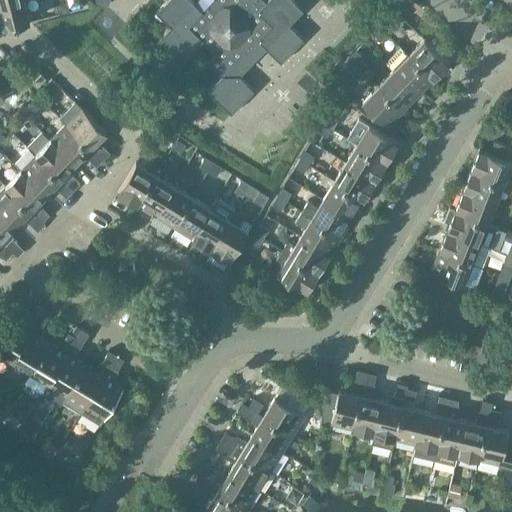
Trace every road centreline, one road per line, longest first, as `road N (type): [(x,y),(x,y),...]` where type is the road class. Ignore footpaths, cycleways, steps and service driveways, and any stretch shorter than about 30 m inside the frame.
road 1 (residential): [(194,386),(19,275),(142,147),(22,32),(0,42)]
road 2 (residential): [(314,335),(361,307),(507,56)]
road 3 (residential): [(314,335),(507,393),(511,377)]
road 4 (residential): [(194,386),(214,359),(242,342),(314,335)]
